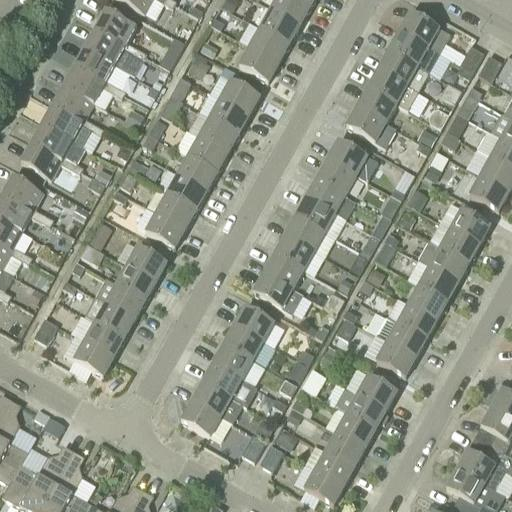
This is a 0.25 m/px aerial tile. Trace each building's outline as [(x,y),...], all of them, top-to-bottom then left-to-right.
[(144,19),(153,3),(154,0),(115,0),(114,2),(144,19)] [(172,0),(154,0),(153,3),(163,8),(167,1),(170,3),(172,0)] [(232,17),(239,5),(230,0),(228,0),(222,11),(232,17)] [(279,0),(271,15),(300,31),(310,12),(288,0),(279,0)] [(317,0),(288,0),(310,12),(317,0)] [(177,7),(170,3),(167,1),(163,8),(173,14),(177,7)] [(189,18),(199,24),(203,17),(193,12),(189,18)] [(261,34),(289,50),(300,31),(271,15),(261,34)] [(133,62),(137,55),(127,49),(137,33),(107,16),(95,36),(125,53),(123,56),(133,62)] [(399,37),(440,60),(451,40),(412,18),(412,17),(411,17),(399,37)] [(221,36),(224,30),(214,24),(210,30),(221,36)] [(250,53),(279,69),(289,50),(261,34),(250,53)] [(133,62),(123,56),(125,53),(95,36),(85,55),(115,72),(126,78),(133,82),(143,67),(133,62)] [(389,56),(429,79),(440,60),(399,37),(389,56)] [(205,46),(200,55),(213,62),(218,53),(205,46)] [(169,78),(183,54),(175,49),(162,73),(169,78)] [(460,71),(462,73),(473,79),(484,59),(471,52),(460,71)] [(267,89),(279,69),(250,53),(239,72),(266,88),(266,89),(267,89)] [(115,72),(85,55),(74,74),(104,91),(102,94),(112,99),(116,92),(117,93),(126,78),(115,72)] [(147,60),(137,55),(133,62),(143,67),(147,60)] [(378,75),(407,91),(418,98),(429,79),(389,56),(378,75)] [(202,84),(210,70),(194,61),(186,75),(202,84)] [(491,89),(502,69),(489,62),(478,81),(491,89)] [(162,73),(158,80),(166,84),(169,78),(162,73)] [(473,79),(462,73),(458,80),(469,85),(473,79)] [(94,109),(102,94),(104,91),(74,74),(64,93),(94,109)] [(396,110),(407,91),(378,75),(368,94),(396,110)] [(181,83),(171,101),(181,107),(191,89),(181,83)] [(162,89),(156,85),(152,91),(159,95),(162,89)] [(232,86),(220,106),(249,121),(261,101),(260,100),(259,101),(232,86)] [(455,110),(462,97),(448,90),(441,102),(455,110)] [(116,92),(112,99),(122,105),(126,98),(117,93),(116,92)] [(154,103),(159,96),(151,92),(147,99),(154,103)] [(94,109),(64,93),(53,111),(83,128),(81,132),(91,137),(95,130),(85,125),(94,109)] [(471,93),(467,100),(478,106),(482,99),(471,93)] [(396,110),(368,94),(357,113),(386,129),(396,110)] [(457,119),(465,123),(467,125),(478,106),(467,100),(457,119)] [(183,108),(181,107),(171,101),(160,121),(173,127),(183,108)] [(249,121),(220,106),(210,124),(238,140),(249,121)] [(53,111),(42,130),(85,154),(93,139),(101,143),(105,136),(95,130),(91,137),(81,132),(83,128),(53,111)] [(396,135),(386,129),(357,113),(346,133),(347,134),(347,133),(385,154),(396,135)] [(138,132),(144,121),(132,114),(125,125),(138,132)] [(441,135),(449,120),(438,114),(430,128),(441,135)] [(465,123),(457,119),(447,138),(454,142),(465,123)] [(511,125),(505,121),(495,140),(501,144),(511,150),(511,125)] [(238,140),(210,124),(199,143),(228,159),(238,140)] [(167,142),(173,131),(162,125),(156,136),(167,142)] [(87,155),(85,154),(42,130),(32,149),(62,166),(60,169),(70,175),(74,168),(79,170),(87,155)] [(228,159),(199,143),(187,136),(177,155),(189,162),(217,178),(228,159)] [(431,153),(438,141),(430,136),(423,148),(431,153)] [(460,145),(454,142),(447,138),(440,149),(454,156),(460,145)] [(158,145),(149,140),(143,151),(151,156),(158,145)] [(491,163),(511,174),(511,150),(501,144),(491,163)] [(339,145),(328,166),(356,182),(367,162),(340,147),(340,145),(339,145)] [(416,154),(427,160),(431,153),(423,148),(420,147),(416,154)] [(51,185),(60,169),(62,166),(32,149),(21,168),(51,185)] [(131,156),(121,150),(116,159),(126,165),(131,156)] [(217,178),(189,162),(178,181),(206,197),(217,178)] [(511,192),(511,174),(491,163),(480,182),(509,198),(511,192)] [(139,184),(146,172),(135,165),(128,177),(139,184)] [(356,182),(328,166),(317,184),(346,200),(356,182)] [(83,173),(79,170),(74,168),(70,175),(79,180),(83,173)] [(436,188),(442,177),(432,172),(426,183),(436,188)] [(106,190),(111,180),(100,173),(94,183),(106,190)] [(206,197),(178,181),(168,175),(157,193),(168,199),(167,200),(196,216),(206,197)] [(130,197),(138,184),(128,178),(120,192),(130,197)] [(40,228),(44,220),(34,215),(43,199),(13,182),(2,202),(32,219),(30,222),(40,228)] [(469,202),(498,218),(509,198),(480,182),(469,202)] [(100,199),(105,190),(93,183),(87,192),(100,199)] [(306,203),(335,219),(345,225),(356,206),(346,200),(317,184),(306,203)] [(401,206),(408,192),(398,187),(391,200),(401,206)] [(124,209),(127,202),(117,197),(113,203),(124,209)] [(420,216),(427,202),(417,197),(410,210),(420,216)] [(157,219),(185,235),(196,216),(167,200),(157,219)] [(0,205),(0,225),(22,237),(30,222),(32,219),(2,202),(0,205)] [(375,217),(390,225),(398,210),(384,202),(375,217)] [(324,238),(335,219),(306,203),(296,222),(324,238)] [(90,218),(81,213),(75,223),(84,228),(90,218)] [(462,215),(451,235),(479,251),(490,231),(462,215)] [(409,234),(415,224),(405,218),(399,228),(409,234)] [(174,255),(185,235),(157,219),(146,238),(173,254),(173,255),(174,255)] [(54,226),(44,220),(40,228),(50,233),(54,226)] [(324,238),(296,222),(285,241),(314,257),(324,238)] [(19,265),(23,258),(13,252),(22,237),(0,225),(0,249),(11,256),(9,260),(19,265)] [(111,247),(118,235),(104,228),(98,240),(111,247)] [(479,251),(451,235),(440,254),(469,269),(479,251)] [(390,239),(385,247),(386,247),(395,252),(399,245),(390,239)] [(274,260),(303,276),(314,257),(285,241),(274,260)] [(418,266),(430,272),(458,288),(469,269),(440,254),(429,247),(418,266)] [(0,274),(0,275),(9,260),(11,256),(0,249),(0,274)] [(98,271),(104,259),(87,249),(81,261),(98,271)] [(360,258),(368,263),(373,255),(364,250),(360,258)] [(138,252),(127,272),(156,288),(167,267),(166,266),(166,267),(138,252)] [(368,263),(360,258),(359,257),(353,267),(363,273),(368,263)] [(33,263),(23,258),(19,265),(29,271),(33,263)] [(385,273),(390,264),(380,258),(375,266),(385,273)] [(292,295),(303,276),(274,260),(264,279),(292,295)] [(76,268),(72,276),(79,280),(84,272),(76,268)] [(156,288),(127,272),(117,290),(145,306),(156,288)] [(419,291),(447,307),(458,288),(430,272),(419,291)] [(379,291),(385,280),(373,273),(367,285),(379,291)] [(0,274),(0,298),(2,295),(4,297),(13,282),(0,275),(0,274)] [(303,301),(292,295),(264,279),(252,300),(253,300),(254,299),(292,320),(303,301)] [(338,294),(346,299),(352,288),(344,283),(338,294)] [(145,306),(117,290),(108,285),(97,304),(135,325),(145,306)] [(373,290),(364,285),(359,294),(368,299),(373,290)] [(62,294),(73,300),(77,293),(66,287),(62,294)] [(408,310),(437,326),(447,307),(419,291),(408,310)] [(12,301),(4,297),(2,295),(0,298),(0,303),(8,308),(12,301)] [(37,309),(43,299),(34,295),(29,304),(37,309)] [(338,320),(345,306),(331,298),(324,312),(338,320)] [(135,325),(97,304),(86,323),(96,328),(124,344),(135,325)] [(387,323),(398,329),(426,345),(437,326),(408,310),(398,304),(387,323)] [(246,311),(234,332),(263,348),(273,328),(246,313),(247,311),(246,311)] [(353,328),(357,322),(347,316),(343,322),(353,328)] [(63,323),(52,318),(48,326),(58,332),(63,323)] [(377,342),(387,348),(416,364),(426,345),(398,329),(387,323),(377,342)] [(47,351),(58,332),(45,325),(34,344),(47,351)] [(336,339),(348,346),(356,332),(344,325),(336,339)] [(85,347),(114,363),(124,344),(96,328),(85,347)] [(318,335),(314,342),(323,346),(329,335),(321,331),(318,335)] [(234,332),(224,350),(252,366),(263,348),(234,332)] [(102,384),(114,363),(85,347),(74,367),(101,382),(101,383),(102,384)] [(405,384),(416,364),(387,348),(376,368),(405,384)] [(213,369),(242,385),(252,366),(224,350),(213,369)] [(334,360),(336,355),(330,352),(327,356),(326,355),(320,367),(329,372),(335,360),(334,360)] [(307,372),(313,361),(303,356),(297,366),(307,372)] [(299,387),(307,372),(297,366),(289,381),(299,387)] [(242,411),(247,413),(257,394),(242,385),(213,369),(203,388),(242,411)] [(368,381),(357,401),(386,417),(397,397),(368,381)] [(315,401),(322,390),(310,383),(303,394),(315,401)] [(291,399),(295,391),(285,386),(281,394),(291,399)] [(221,423),(232,430),(242,411),(203,388),(192,407),(221,423)] [(386,417),(357,401),(345,394),(335,413),(347,420),(375,436),(386,417)] [(511,399),(502,394),(491,413),(511,424),(511,399)] [(0,426),(11,406),(1,401),(0,403),(0,426)] [(272,412),(282,417),(286,410),(277,404),(272,412)] [(0,426),(0,464),(19,475),(21,471),(28,458),(10,448),(20,431),(12,426),(20,412),(11,406),(0,426)] [(292,413),(293,414),(303,419),(306,412),(295,406),(292,413)] [(210,443),(221,423),(192,407),(180,428),(182,428),(182,427),(210,443)] [(511,424),(491,413),(481,432),(496,441),(489,453),(511,465),(511,424)] [(38,414),(34,423),(45,429),(50,421),(38,414)] [(303,419),(293,414),(287,424),(297,430),(303,419)] [(365,454),(375,436),(347,420),(336,438),(365,454)] [(53,433),(58,425),(50,421),(45,429),(53,433)] [(267,443),(274,432),(262,424),(255,436),(267,443)] [(291,457),(299,442),(282,432),(274,446),(276,447),(275,448),(291,457)] [(365,454),(336,438),(326,457),(354,473),(365,454)] [(241,460),(254,468),(265,448),(252,441),(241,460)] [(271,451),(260,471),(272,478),(283,458),(271,451)] [(12,487),(46,506),(74,458),(64,452),(56,467),(48,462),(38,480),(21,471),(19,475),(12,487)] [(457,475),(498,498),(509,479),(511,480),(511,465),(489,453),(482,463),(468,455),(457,475)] [(326,457),(315,476),(344,492),(354,473),(326,457)] [(46,506),(56,511),(88,511),(90,509),(73,500),(83,482),(75,477),(83,463),(74,458),(46,506)] [(0,485),(9,491),(12,487),(19,475),(0,464),(0,485)] [(452,511),(498,511),(505,501),(498,498),(457,475),(446,494),(459,501),(452,511)] [(333,511),(344,492),(315,476),(304,496),(333,511)] [(43,511),(46,506),(12,487),(9,491),(3,503),(18,511),(43,511)] [(88,511),(134,511),(143,497),(134,491),(126,506),(118,501),(111,511),(94,511),(90,509),(88,511)] [(134,511),(146,511),(153,502),(143,497),(134,511)]
